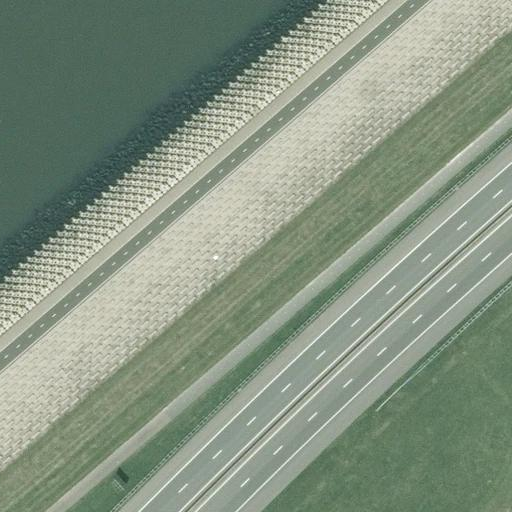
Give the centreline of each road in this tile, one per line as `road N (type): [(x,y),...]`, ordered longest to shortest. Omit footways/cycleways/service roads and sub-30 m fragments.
road 1 (motorway): [(511,182),(332,343),(162,511)]
road 2 (motorway): [(226,511),(511,239)]
